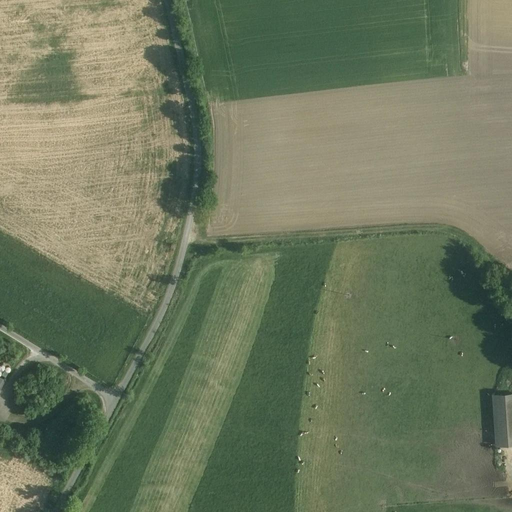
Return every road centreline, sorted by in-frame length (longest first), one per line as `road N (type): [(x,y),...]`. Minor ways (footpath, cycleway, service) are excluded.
road 1 (unclassified): [(53,511),(146,337),(186,231),(198,149),(170,0)]
road 2 (track): [(511,293),(468,239),(430,225),(221,242),(184,237)]
